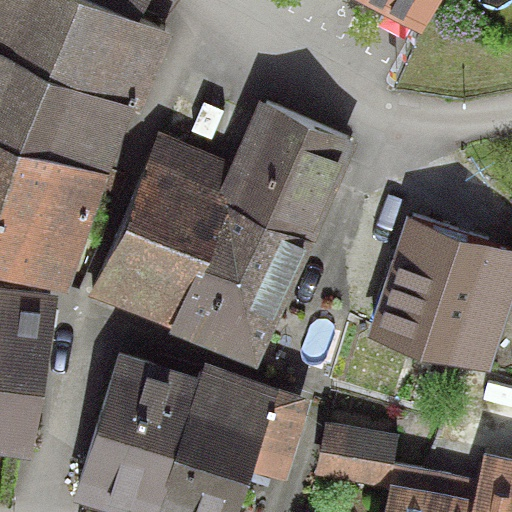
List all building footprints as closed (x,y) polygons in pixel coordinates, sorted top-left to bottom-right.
[(12,0),(0,36),(0,255),(70,278),(165,33),(136,21),(144,0),(12,0)] [(378,0),(430,28),(445,0),(378,0)] [(362,144),(268,100),(244,163),(173,132),(105,290),(274,362),(362,144)] [(511,312),(511,238),(420,211),(383,332),(496,366),(511,312)] [(0,449),(28,454),(50,301),(0,294),(0,449)] [(216,376),(134,346),(81,493),(134,511),(250,511),(297,383),(223,357),(216,376)] [(339,415),(325,464),(394,483),(407,433),(339,415)] [(511,511),(511,444),(496,441),(483,494),(408,475),(398,511),(511,511)]
